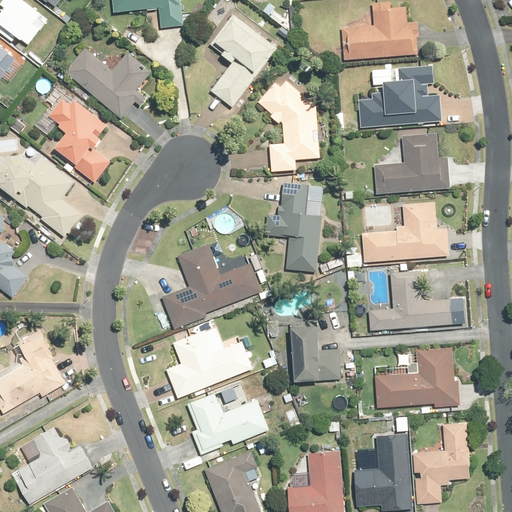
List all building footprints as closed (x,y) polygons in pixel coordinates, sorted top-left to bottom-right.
[(31,43),(51,16),(29,0),(3,0),(2,2),(6,5),(0,13),(0,27),(14,38),(18,33),(31,43)] [(186,24),(183,0),(115,0),(117,11),(147,8),(162,6),(164,26),(186,24)] [(344,27),(347,59),(420,53),(418,35),(421,35),(420,21),(410,21),(408,6),(393,7),(392,1),(375,2),(377,24),(344,27)] [(274,16),(283,24),(288,18),(278,11),(276,14),(274,15),(274,16)] [(251,84),(279,47),(236,14),(214,43),(236,60),(214,90),(235,106),(251,84)] [(0,76),(17,54),(0,41),(0,76)] [(154,71),(130,51),(115,69),(88,46),(68,70),(95,93),(123,117),(126,115),(138,100),(143,104),(149,98),(138,89),(154,71)] [(430,83),(437,82),(436,64),(400,67),(401,68),(401,75),(383,76),(380,77),(381,92),(375,92),(375,98),(361,99),(363,127),(439,120),(445,120),(443,94),(431,95),(430,83)] [(62,77),(68,70),(65,67),(60,74),(62,77)] [(35,87),(50,98),(56,90),(40,79),(35,87)] [(298,158),(312,157),(323,157),(319,105),(289,79),(283,87),(278,82),(274,86),(261,101),(275,113),(274,115),(276,116),(278,119),(282,122),(284,120),(285,122),(287,143),(273,144),(275,170),(291,169),(299,168),(298,158)] [(101,135),(107,127),(110,125),(77,99),(73,104),(65,98),(59,106),(52,114),(60,120),(64,123),(62,125),(71,132),(62,144),(60,147),(77,160),(75,164),(76,165),(94,179),(97,182),(113,162),(97,149),(105,138),(104,137),(101,135)] [(13,126),(21,132),(27,124),(19,119),(13,126)] [(453,187),(451,156),(440,157),(439,133),(415,134),(405,135),(407,162),(378,164),(380,192),(384,192),(453,187)] [(67,236),(84,214),(64,198),(78,181),(77,181),(45,156),(38,166),(23,154),(11,156),(5,163),(0,159),(0,182),(15,193),(13,195),(29,207),(31,205),(45,216),(44,218),(67,236)] [(310,184),(296,183),(286,182),(284,205),(282,205),(281,215),(270,214),(268,234),(292,236),(291,253),(289,268),(298,269),(319,271),(320,266),(320,262),(322,244),(323,238),(324,218),(325,215),(312,214),(307,214),(309,198),(310,184)] [(365,232),(368,262),(453,255),(450,228),(440,228),(438,201),(405,204),(407,225),(399,226),(399,229),(365,232)] [(17,250),(15,249),(0,237),(7,229),(5,215),(0,211),(0,285),(7,291),(15,297),(30,277),(27,274),(16,265),(14,254),(17,250)] [(264,290),(253,262),(223,274),(211,243),(180,255),(186,271),(192,286),(165,296),(178,328),(206,318),(210,316),(208,312),(252,295),(264,290)] [(254,262),(258,270),(264,267),(258,254),(252,257),(254,262)] [(322,265),(325,271),(346,263),(344,257),(322,265)] [(454,298),(451,298),(423,300),(423,294),(425,294),(424,270),(393,272),(396,308),(372,310),(374,329),(449,324),(456,324),(454,298)] [(296,328),(300,381),(344,378),(344,374),(342,353),(341,348),(323,350),(321,325),(319,325),(319,319),(293,321),(294,328),(296,328)] [(273,332),(273,336),(279,336),(279,332),(281,332),(281,321),(270,321),(270,332),(273,332)] [(50,351),(54,349),(43,329),(21,342),(22,344),(16,347),(20,353),(18,362),(0,372),(0,402),(7,415),(44,394),(45,397),(69,383),(68,380),(50,351)] [(245,341),(242,342),(217,352),(207,330),(199,333),(175,342),(184,363),(170,369),(173,377),(179,393),(181,397),(255,368),(255,366),(253,363),(245,341)] [(245,340),(248,347),(253,345),(249,335),(242,338),(243,341),(245,340)] [(377,376),(380,407),(438,403),(438,406),(463,404),(461,381),(457,381),(454,346),(419,349),(421,373),(377,376)] [(266,360),(269,367),(280,362),(274,350),(271,352),(273,357),(268,359),(266,360)] [(226,414),(222,404),(217,392),(190,404),(201,429),(195,431),(197,436),(205,454),(218,449),(226,445),(224,443),(234,439),(236,443),(247,439),(265,431),(272,429),(266,413),(260,400),(226,414)] [(295,418),(298,426),(305,423),(301,415),(295,418)] [(331,422),(332,431),(342,430),(341,421),(331,422)] [(472,449),(472,444),(470,421),(447,423),(447,428),(449,450),(419,453),(416,453),(418,472),(424,472),(424,478),(417,478),(420,503),(424,503),(438,502),(444,501),(443,485),(452,484),(452,479),(474,477),(472,449)] [(72,452),(74,445),(70,438),(63,436),(57,427),(36,439),(43,452),(42,457),(31,463),(22,469),(27,478),(20,483),(32,503),(96,467),(83,445),(72,452)] [(386,510),(416,508),(410,433),(379,436),(382,468),(357,470),(361,507),(385,505),(386,510)] [(248,471),(259,466),(260,466),(254,451),(255,451),(253,445),(249,446),(251,451),(207,469),(224,511),(264,511),(257,494),(248,471)] [(347,511),(347,509),(342,450),(310,453),(313,485),(291,487),(291,496),(292,511),(347,511)] [(118,511),(112,501),(107,503),(92,511),(89,511),(75,486),(73,487),(46,503),(47,504),(51,511),(118,511)]
